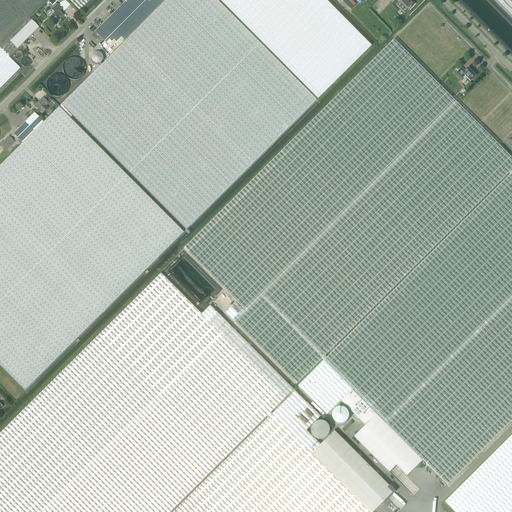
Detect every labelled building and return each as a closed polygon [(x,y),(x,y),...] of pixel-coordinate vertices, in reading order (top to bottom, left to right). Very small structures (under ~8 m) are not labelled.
[(9,57),(0,48),(0,47),(29,18),(47,0),(0,0),(0,88),(20,68),(9,57)] [(57,5),(56,3),(59,0),(58,0),(48,0),(48,1),(53,6),(50,8),(52,10),(51,10),(54,13),(48,19),(54,24),(63,16),(62,14),(64,12),(63,10),(57,4),(57,5)] [(166,0),(111,56),(61,105),(62,105),(72,116),(185,230),(316,100),(221,4),(217,0),(166,0)] [(68,0),(79,10),(89,0),(68,0)] [(126,0),(122,4),(94,32),(104,42),(101,45),(111,56),(166,0),(126,0)] [(219,0),(317,99),(371,46),(325,0),(219,0)] [(414,4),(410,0),(395,0),(396,0),(399,3),(401,2),(409,10),(414,4)] [(511,0),(494,0),(511,17),(511,0)] [(29,18),(0,47),(0,48),(9,57),(17,49),(39,28),(29,18)] [(511,157),(394,40),(184,249),(237,302),(226,313),(297,384),(322,359),(323,360),(326,357),(325,356),(509,173),(510,174),(511,171),(511,157)] [(476,76),(468,67),(468,68),(465,71),(461,68),(456,73),(462,79),(465,76),(470,81),(470,82),(476,76)] [(46,106),(48,103),(43,98),(34,107),(35,107),(35,108),(37,110),(38,110),(40,112),(41,111),(43,113),(48,108),(46,106)] [(52,99),(50,102),(53,105),(53,107),(51,109),(54,112),(59,106),(52,99)] [(0,364),(25,390),(72,342),(73,343),(75,341),(131,284),(183,232),(70,118),(72,116),(62,105),(43,122),(22,143),(23,144),(0,166),(0,364)] [(13,134),(22,143),(43,122),(34,113),(13,134)] [(9,137),(1,145),(6,151),(4,152),(6,154),(8,152),(6,150),(14,142),(9,137)] [(327,358),(326,357),(323,360),(324,361),(352,389),(423,460),(448,485),(511,421),(511,171),(510,174),(511,175),(327,358)] [(169,511),(267,415),(268,416),(271,413),(270,412),(293,390),(210,306),(201,314),(161,274),(0,433),(0,511),(169,511)] [(327,415),(341,401),(352,389),(324,361),(298,386),(327,415)] [(423,460),(352,389),(341,401),(365,426),(354,437),(389,472),(397,465),(407,476),(423,460)] [(272,414),(311,453),(320,445),(306,431),(320,417),(295,391),(272,414)] [(369,511),(311,453),(272,414),(271,413),(268,416),(269,417),(173,511),(369,511)] [(350,421),(342,430),(344,432),(353,424),(350,421)] [(320,445),(311,453),(369,511),(372,511),(383,502),(384,503),(396,491),(390,485),(389,486),(383,481),(334,431),(320,445)] [(511,511),(511,435),(445,502),(455,511),(511,511)]
